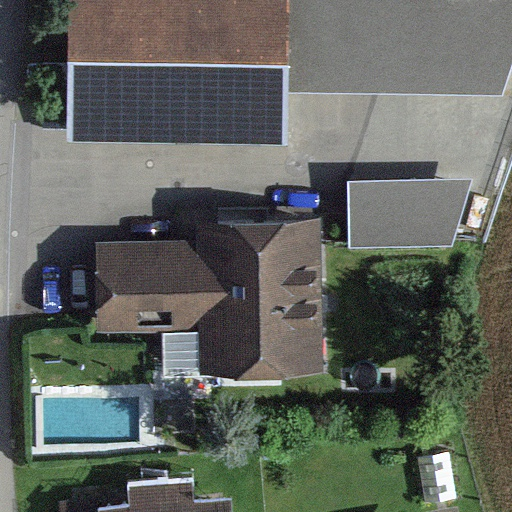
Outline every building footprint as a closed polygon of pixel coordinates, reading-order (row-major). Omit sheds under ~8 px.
[(290,0),(68,0),(67,134),(289,136),(290,0)] [(511,0),(379,0),(383,45),(403,44),(405,86),(511,79),(511,0)] [(354,168),(352,237),(466,240),(468,171),(354,168)] [(206,242),(110,244),(111,319),(208,318),(208,358),(315,356),(313,216),(205,218),(206,242)] [(138,506),(110,508),(110,511),(222,511),(222,498),(188,500),(187,487),(137,490),(138,506)]
